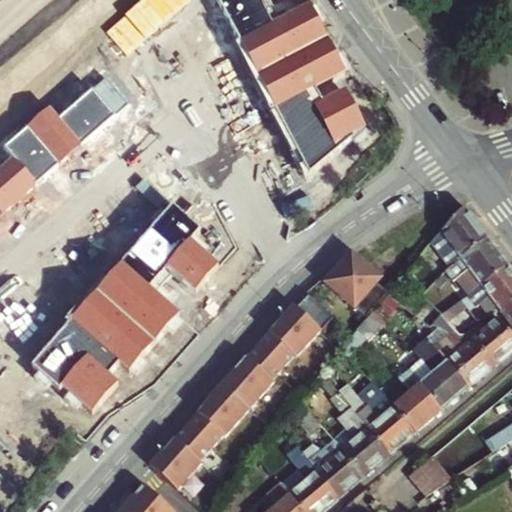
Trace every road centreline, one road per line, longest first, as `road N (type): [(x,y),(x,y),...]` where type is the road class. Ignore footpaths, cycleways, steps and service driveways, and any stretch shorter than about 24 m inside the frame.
road 1 (residential): [(76,511),(292,272)]
road 2 (residential): [(0,275),(198,115)]
road 3 (residential): [(292,272),(409,185),(463,160)]
road 4 (tertiary): [(344,0),(463,160)]
road 5 (residential): [(292,272),(253,223),(198,115)]
